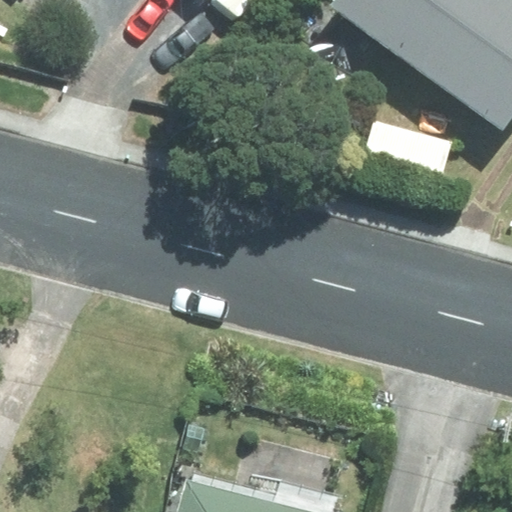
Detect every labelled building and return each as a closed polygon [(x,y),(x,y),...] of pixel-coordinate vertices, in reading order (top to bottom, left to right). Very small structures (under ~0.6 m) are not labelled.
[(0,0),(0,3),(10,11),(18,0),(0,0)] [(184,0),(202,15),(214,0),(184,0)] [(511,33),(466,0),(350,0),(322,39),(493,165),(511,138),(511,33)] [(228,82),(215,102),(250,126),(264,106),(228,82)] [(177,471),(166,511),(318,511),(315,506),(177,471)]
